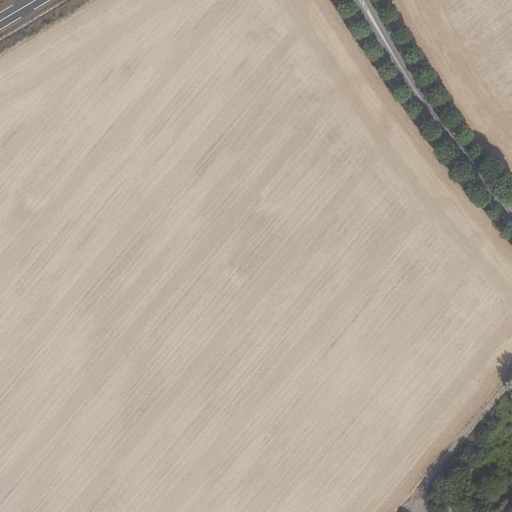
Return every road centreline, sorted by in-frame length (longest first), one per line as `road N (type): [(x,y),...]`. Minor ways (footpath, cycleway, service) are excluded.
road 1 (primary): [(511,214),(437,123),(374,17)]
road 2 (track): [(399,511),(511,378)]
